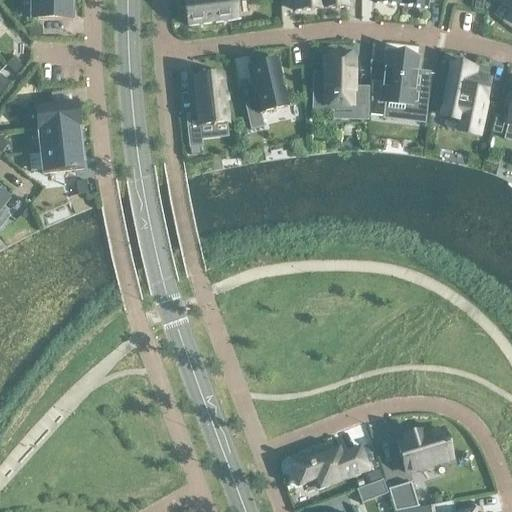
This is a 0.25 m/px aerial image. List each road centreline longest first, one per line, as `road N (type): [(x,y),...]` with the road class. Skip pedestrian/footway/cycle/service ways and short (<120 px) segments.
road 1 (residential): [(95,0),(115,233),(132,309),(197,485)]
road 2 (tertiary): [(127,58),(162,288),(244,511)]
road 3 (residential): [(261,452),(195,273),(172,164),(161,53)]
road 4 (residential): [(161,53),(324,29),(387,31),(511,56)]
road 5 (residential): [(261,452),(380,407),(449,405),(481,430),(511,511)]
